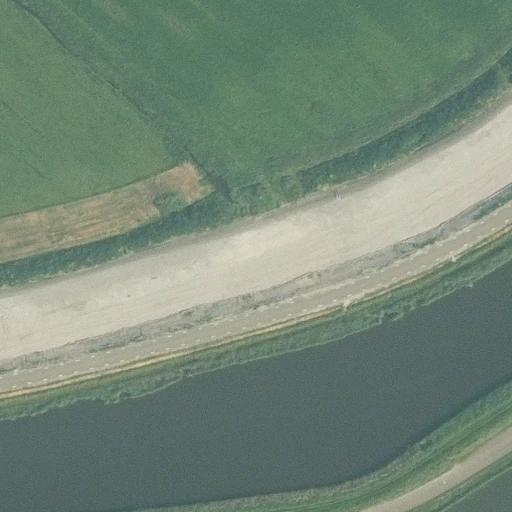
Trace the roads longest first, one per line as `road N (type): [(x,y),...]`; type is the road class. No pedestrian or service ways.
road 1 (unclassified): [(0,385),(323,303),(403,275),(511,217)]
road 2 (tertiary): [(401,511),(511,445)]
